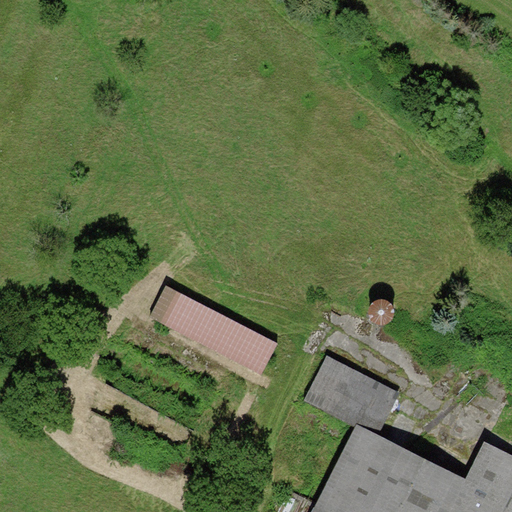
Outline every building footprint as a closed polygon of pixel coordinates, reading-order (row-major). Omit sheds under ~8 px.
[(265,376),(282,345),(168,283),(151,314),(265,376)] [(374,323),(378,325),(382,327),(387,326),(391,325),(394,322),(397,318),(397,313),(397,309),(395,305),(391,302),(387,300),(383,299),(378,300),(374,302),(372,306),(370,310),(370,315),(371,319),(374,323)] [(401,397),(326,359),(304,403),(359,432),(379,440),(401,397)] [(359,432),(317,511),(478,511),(486,498),(359,432)] [(505,511),(511,499),(511,459),(486,445),(464,486),(486,498),(478,511),(505,511)]
